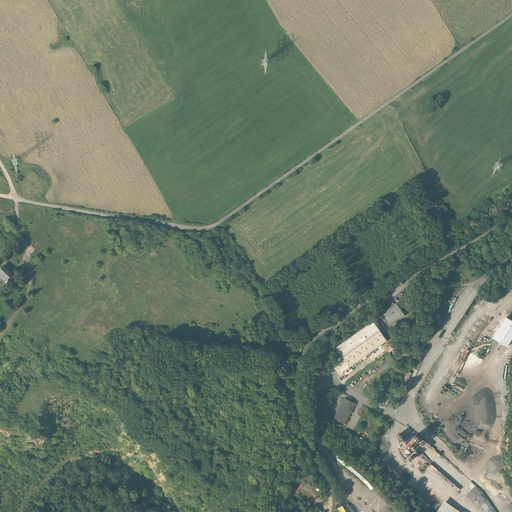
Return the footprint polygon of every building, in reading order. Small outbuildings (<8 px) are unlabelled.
[(3,266),(0,268),(0,279),(4,283),(12,275),(3,266)] [(394,305),(381,314),(387,324),(400,315),(394,305)] [(372,323),(334,348),(346,367),(385,343),(372,323)] [(412,384),(418,370),(408,366),(404,375),(405,376),(402,382),(405,384),(406,381),(412,384)] [(466,386),(467,379),(457,378),(456,385),(466,386)] [(354,405),(342,400),(332,420),(344,425),(354,405)] [(419,454),(397,435),(397,453),(403,458),(404,461),(409,465),(419,454)] [(423,439),(420,443),(428,450),(431,446),(423,439)] [(431,464),(429,467),(458,493),(460,490),(431,464)] [(420,495),(427,488),(413,475),(406,482),(420,495)] [(464,511),(445,500),(437,511),(464,511)]
